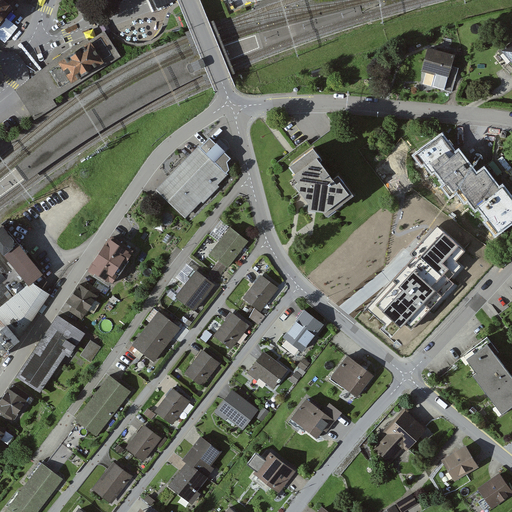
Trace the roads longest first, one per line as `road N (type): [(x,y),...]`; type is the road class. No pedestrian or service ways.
road 1 (residential): [(232,106),(183,133),(148,167),(0,388)]
road 2 (residential): [(248,183),(167,276),(37,455)]
road 3 (residential): [(54,511),(266,244)]
road 4 (residential): [(298,288),(120,511)]
road 5 (residential): [(511,120),(337,102),(232,106)]
road 6 (residential): [(294,511),(406,376)]
road 7 (residential): [(406,376),(511,263)]
road 8 (residential): [(298,288),(406,376)]
road 9 (residential): [(406,376),(511,463)]
road 10 (unclassified): [(31,48),(153,0)]
